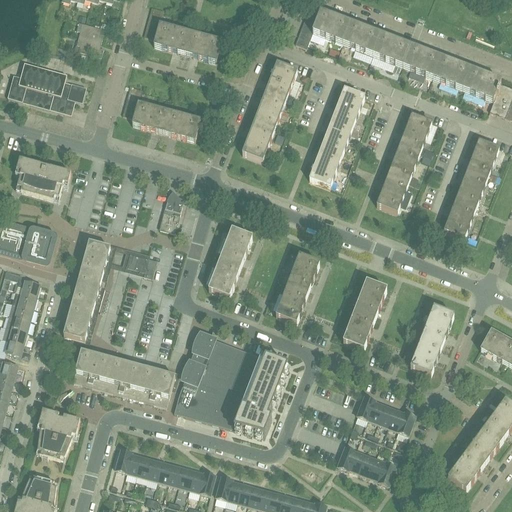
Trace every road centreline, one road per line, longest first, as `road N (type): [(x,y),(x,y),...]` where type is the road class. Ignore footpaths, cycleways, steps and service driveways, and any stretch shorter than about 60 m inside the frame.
road 1 (unclassified): [(316,357),(275,455),(108,417),(81,511)]
road 2 (unclassified): [(484,290),(212,185)]
road 3 (residential): [(511,138),(261,43)]
road 4 (unclassified): [(316,357),(184,303),(212,185)]
road 5 (residential): [(1,511),(64,281)]
road 6 (residential): [(511,68),(333,0)]
road 7 (residential): [(442,405),(316,357)]
road 8 (residential): [(242,92),(119,59)]
road 9 (residential): [(442,405),(484,290)]
